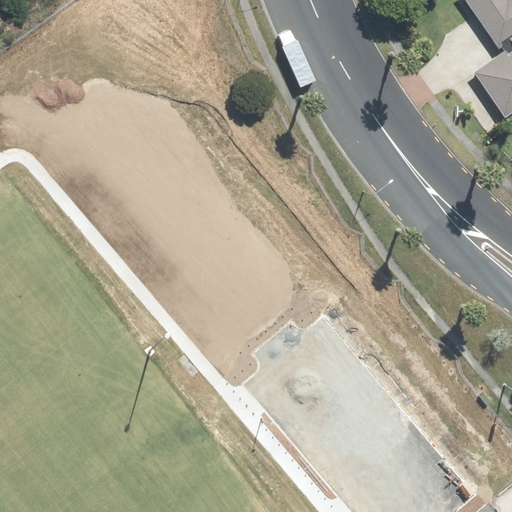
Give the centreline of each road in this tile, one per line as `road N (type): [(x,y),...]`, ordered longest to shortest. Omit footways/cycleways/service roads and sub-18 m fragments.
road 1 (secondary): [(310,0),(352,85),(411,166)]
road 2 (secondary): [(511,294),(411,166)]
road 3 (secondary): [(411,166),(511,239)]
